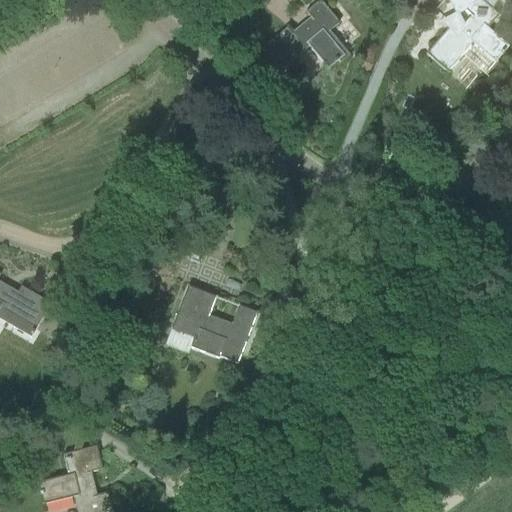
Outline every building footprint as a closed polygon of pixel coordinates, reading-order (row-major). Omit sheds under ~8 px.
[(425,55),(448,75),(473,46),(494,64),(507,49),(486,31),(499,17),(491,11),(501,0),(447,0),(456,16),(463,12),(471,18),(455,36),(447,30),(425,55)] [(305,14),(311,22),(293,37),(286,29),(260,51),(279,74),(309,49),(327,71),(337,62),(339,65),(349,57),(335,40),(331,43),(325,36),(338,25),(319,2),(305,14)] [(364,58),(359,70),(368,74),(373,62),(364,58)] [(78,302),(89,319),(91,324),(117,308),(104,286),(78,302)] [(187,287),(170,332),(193,341),(189,349),(218,360),(219,359),(237,366),(257,314),(238,307),(229,329),(207,321),(216,298),(187,287)] [(35,330),(50,305),(20,288),(15,297),(0,288),(0,314),(2,311),(35,330)] [(36,485),(41,506),(72,499),(75,511),(111,511),(107,494),(93,498),(87,475),(101,471),(95,448),(62,456),(67,477),(36,485)]
